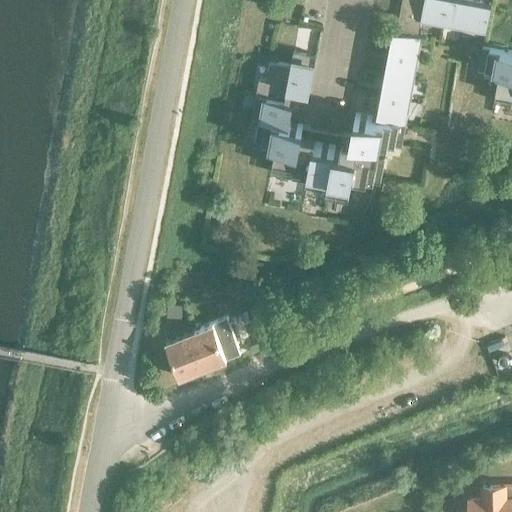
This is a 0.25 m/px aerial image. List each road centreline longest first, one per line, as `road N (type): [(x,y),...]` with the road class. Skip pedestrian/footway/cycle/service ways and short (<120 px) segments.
road 1 (unclassified): [(100,434),(181,0)]
road 2 (residential): [(100,434),(366,332),(511,289)]
road 3 (residential): [(316,119),(338,0)]
